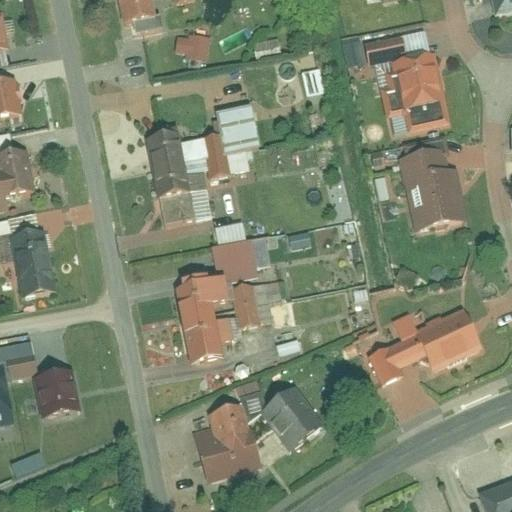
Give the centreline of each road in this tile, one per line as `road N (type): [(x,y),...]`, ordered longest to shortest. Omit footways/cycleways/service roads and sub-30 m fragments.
road 1 (residential): [(55,0),(117,307)]
road 2 (residential): [(315,511),(511,406)]
road 3 (residential): [(117,307),(150,511)]
road 4 (residential): [(502,92),(497,199),(511,248)]
